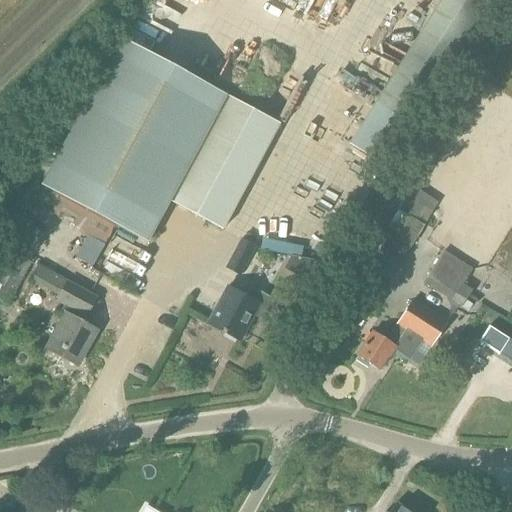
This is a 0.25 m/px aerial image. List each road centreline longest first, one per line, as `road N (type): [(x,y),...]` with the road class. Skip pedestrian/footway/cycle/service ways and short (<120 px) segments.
road 1 (unclassified): [(288,417),(0,460)]
road 2 (unknown): [(250,418),(339,271),(360,260),(443,305)]
road 3 (unclassified): [(288,417),(443,457),(511,459)]
